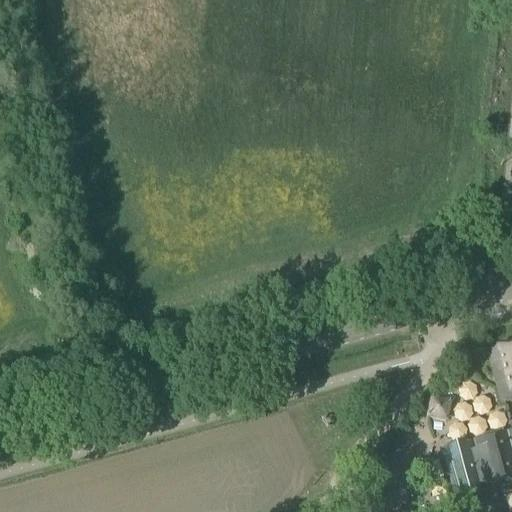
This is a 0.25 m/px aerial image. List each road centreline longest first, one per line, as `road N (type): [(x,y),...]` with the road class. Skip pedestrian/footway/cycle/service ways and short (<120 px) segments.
road 1 (tertiary): [(511,291),(0,430)]
road 2 (track): [(511,169),(490,318)]
